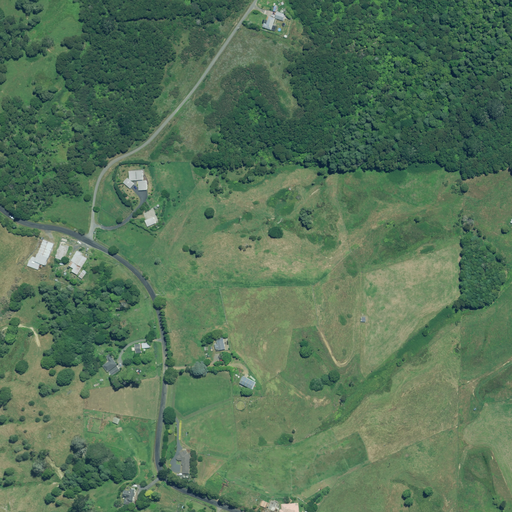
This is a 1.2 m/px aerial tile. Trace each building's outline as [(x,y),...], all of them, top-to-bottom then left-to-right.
[(281,13),(278,12),(276,18),(284,21),(286,14),(284,14),(284,13),(284,12),(284,11),(283,10),(282,10),(282,11),(281,11),(281,12),(281,13)] [(276,19),(270,17),(267,24),(265,23),(264,27),(272,30),(276,19)] [(130,171),(131,178),(131,180),(130,180),(129,178),(125,183),(131,189),(135,184),(132,181),(145,180),(144,170),(130,171)] [(148,190),(148,181),(139,181),(140,191),(148,190)] [(160,222),(157,216),(146,221),(149,227),(160,222)] [(37,258),(32,257),(31,261),(30,260),(28,266),(39,270),(41,264),(46,266),(54,244),(43,240),(37,258)] [(69,246),(61,244),(57,258),(63,260),(64,261),(69,246)] [(82,253),(78,250),(69,265),(74,269),(72,272),(78,275),(87,259),(81,255),(82,253)] [(87,272),(84,270),(79,276),(83,279),(87,272)] [(227,349),(224,338),(218,339),(218,344),(216,344),(217,351),(227,349)] [(121,370),(117,365),(114,360),(110,354),(107,357),(110,361),(104,366),(108,372),(109,371),(113,376),(121,370)] [(257,383),(244,376),(241,383),(253,389),(257,383)] [(188,451),(180,451),(180,455),(179,456),(178,456),(178,457),(178,458),(178,459),(178,460),(179,460),(180,460),(183,461),(183,465),(184,465),(184,473),(190,474),(191,453),(188,453),(188,451)] [(137,489),(133,488),(132,493),(126,492),(125,497),(127,497),(126,504),(133,506),(137,489)] [(277,501),(275,500),(274,502),(271,500),(268,508),(274,511),(278,504),(276,503),(277,501)]
